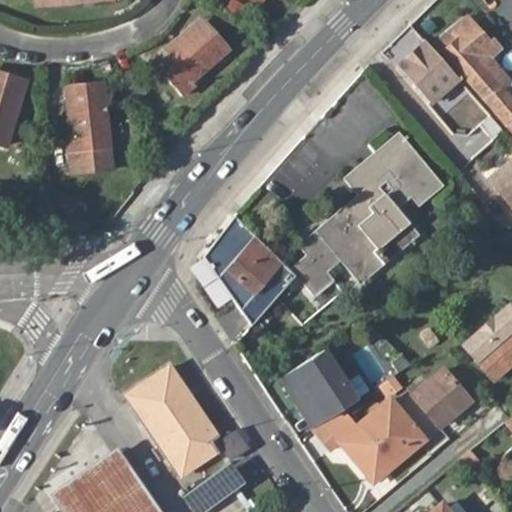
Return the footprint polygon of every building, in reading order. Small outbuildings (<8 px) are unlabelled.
[(511,131),(511,98),(511,97),(511,93),(511,82),(492,60),(503,50),(490,36),(487,39),(468,17),(436,45),(511,131)] [(200,18),(182,34),(187,40),(205,25),(200,18)] [(187,40),(182,34),(164,50),(178,66),(165,77),(182,96),(194,84),(193,81),(227,50),(205,25),(187,40)] [(459,78),(427,40),(399,64),(432,102),(459,78)] [(123,76),(133,100),(145,95),(136,71),(123,76)] [(0,72),(0,142),(6,144),(24,81),(0,72)] [(105,81),(92,82),(92,89),(105,88),(105,81)] [(92,89),(92,82),(65,85),(68,133),(63,133),(64,149),(70,148),(71,172),(111,168),(105,88),(92,89)] [(399,135),(395,138),(409,155),(413,152),(399,135)] [(346,177),(356,187),(370,203),(387,190),(400,206),(410,198),(418,207),(438,191),(424,174),(428,170),(413,152),(409,155),(395,138),(374,154),(379,161),(365,172),(360,165),(346,177)] [(374,154),(360,165),(365,172),(379,161),(374,154)] [(511,165),(492,184),(510,203),(511,200),(511,165)] [(443,187),(428,170),(424,174),(438,191),(443,187)] [(343,179),(352,190),(356,187),(346,177),(343,179)] [(307,256),(302,260),(316,274),(324,268),(317,259),(329,250),(339,242),(362,272),(378,260),(382,266),(389,261),(384,255),(397,245),(402,251),(408,245),(370,203),(356,187),(352,190),(358,196),(361,201),(347,213),(343,208),(314,231),(318,236),(301,250),(307,256)] [(387,190),(370,203),(408,245),(417,238),(395,211),(400,206),(387,190)] [(55,195),(54,220),(83,221),(84,195),(55,195)] [(358,196),(343,208),(347,213),(361,201),(358,196)] [(199,257),(248,327),(253,321),(262,312),(296,275),(238,215),(199,257)] [(297,245),(301,250),(318,236),(314,231),(297,245)] [(358,285),(382,266),(378,260),(362,272),(339,242),(329,250),(358,285)] [(389,261),(402,251),(397,245),(384,255),(389,261)] [(316,274),(302,260),(292,267),(305,283),(316,274)] [(511,364),(511,309),(510,307),(465,344),(477,360),(476,361),(493,380),(511,364)] [(253,321),(260,328),(268,319),(262,312),(253,321)] [(327,354),(284,381),(310,419),(314,416),(322,428),(351,409),(360,403),(327,354)] [(217,439),(169,369),(127,398),(181,476),(216,452),(210,444),(217,439)] [(431,386),(460,415),(474,403),(448,372),(431,386)] [(442,429),(460,415),(431,386),(417,397),(442,429)] [(383,464),(390,473),(428,443),(395,401),(364,426),(351,409),(322,428),(318,431),(335,452),(345,444),(370,474),(383,464)] [(314,416),(310,419),(318,431),(322,428),(314,416)] [(224,448),(219,452),(225,459),(229,455),(231,459),(248,447),(237,431),(220,442),(224,448)] [(158,511),(116,447),(47,493),(59,511),(158,511)] [(377,484),(390,473),(383,464),(370,474),(377,484)] [(200,504),(203,511),(243,511),(250,509),(241,487),(200,504)]
